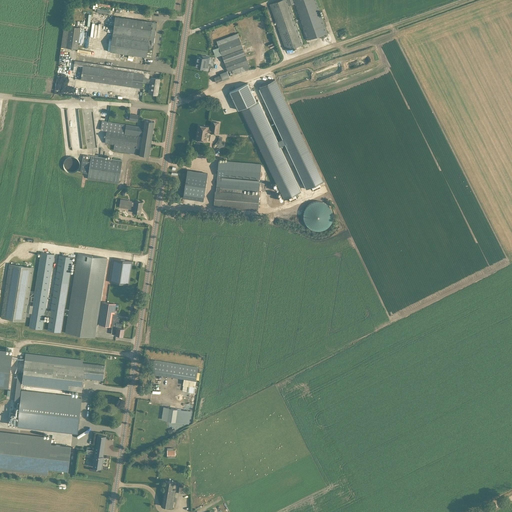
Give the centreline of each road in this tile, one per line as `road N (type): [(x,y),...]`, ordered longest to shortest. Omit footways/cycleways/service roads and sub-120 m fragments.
road 1 (tertiary): [(112,511),(190,0)]
road 2 (track): [(465,0),(174,102)]
road 3 (track): [(173,108),(0,96)]
